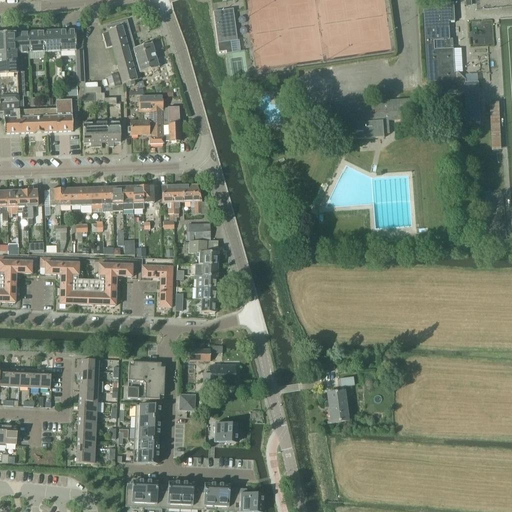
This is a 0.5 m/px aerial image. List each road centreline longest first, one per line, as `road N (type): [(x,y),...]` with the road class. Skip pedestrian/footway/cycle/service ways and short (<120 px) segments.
road 1 (residential): [(171,329),(167,472),(257,482)]
road 2 (residential): [(201,159),(178,167),(0,173)]
road 3 (residential): [(301,511),(254,315)]
road 4 (residential): [(0,320),(171,329)]
road 5 (residential): [(254,315),(214,174),(201,159)]
road 6 (residential): [(201,159),(203,131),(162,0)]
road 7 (residential): [(0,414),(65,417),(67,356)]
